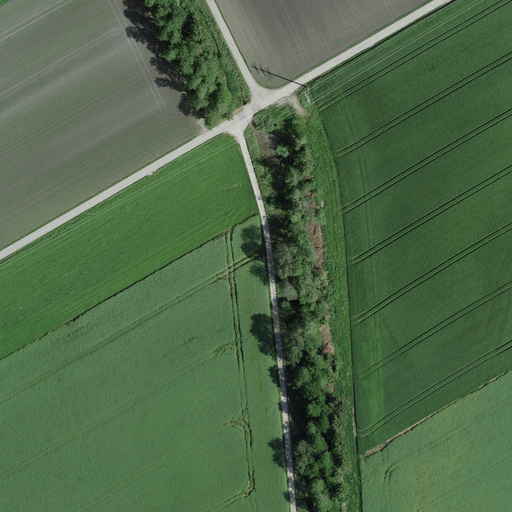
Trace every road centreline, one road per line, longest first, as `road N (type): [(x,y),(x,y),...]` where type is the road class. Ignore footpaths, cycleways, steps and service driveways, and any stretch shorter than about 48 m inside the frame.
road 1 (track): [(358,511),(344,279),(326,152),(304,107),(279,95)]
road 2 (track): [(292,511),(267,246),(233,123)]
road 3 (residential): [(0,257),(259,106)]
road 4 (residential): [(259,106),(444,0)]
road 5 (track): [(142,0),(204,140)]
